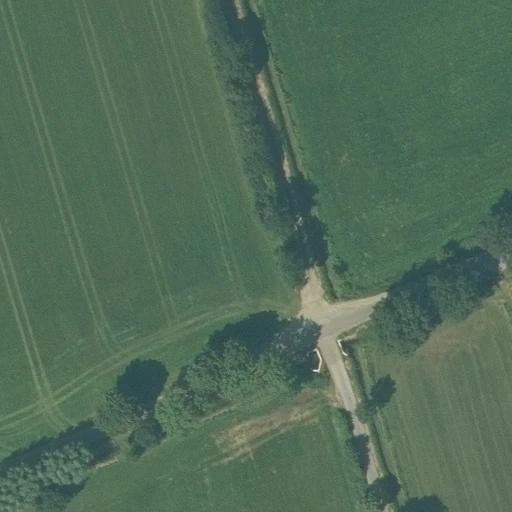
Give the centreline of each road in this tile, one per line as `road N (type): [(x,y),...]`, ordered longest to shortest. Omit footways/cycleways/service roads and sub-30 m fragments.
road 1 (unclassified): [(0,469),(327,330)]
road 2 (track): [(231,0),(327,330)]
road 3 (unclassified): [(327,330),(511,249)]
road 4 (unclassified): [(381,511),(327,330)]
